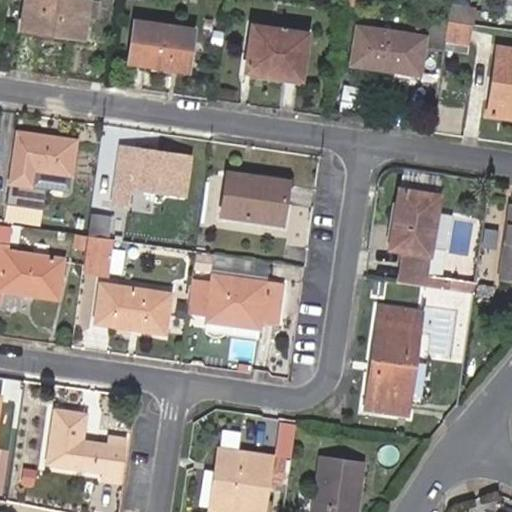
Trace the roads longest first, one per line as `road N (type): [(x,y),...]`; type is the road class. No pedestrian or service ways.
road 1 (residential): [(365,138),(329,376),(317,393),(293,400),(180,382)]
road 2 (residential): [(0,88),(365,138)]
road 3 (residential): [(0,354),(180,382)]
road 4 (residential): [(511,162),(365,138)]
road 5 (residential): [(180,382),(157,511)]
